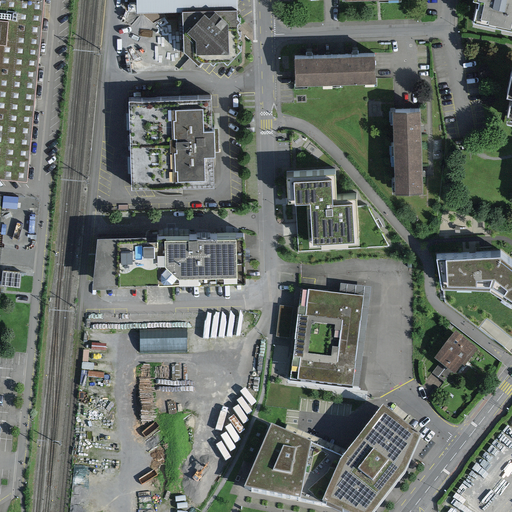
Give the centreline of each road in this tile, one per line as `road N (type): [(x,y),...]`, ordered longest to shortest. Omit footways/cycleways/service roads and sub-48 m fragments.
road 1 (residential): [(268,337),(265,34)]
road 2 (residential): [(20,458),(43,192)]
road 3 (residential): [(43,192),(58,0)]
road 4 (residential): [(265,34),(447,30)]
road 5 (secondary): [(410,511),(511,382)]
